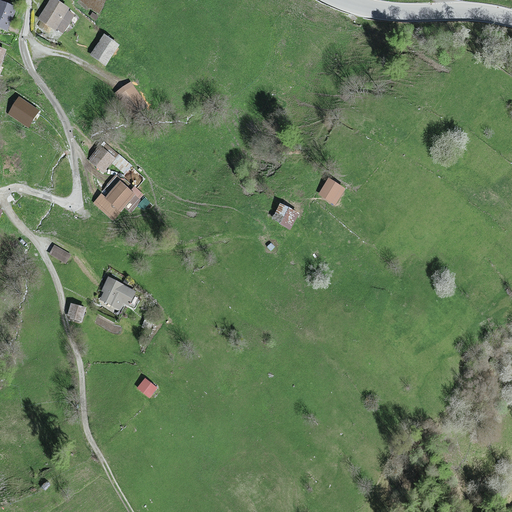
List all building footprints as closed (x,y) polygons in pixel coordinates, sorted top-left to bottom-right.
[(69,12),(51,1),(38,22),(55,33),(69,12)] [(16,10),(0,3),(0,29),(7,32),(16,10)] [(118,49),(103,38),(90,57),(105,67),(118,49)] [(139,99),(130,84),(113,95),(122,110),(139,99)] [(39,111),(20,99),(9,115),(29,127),(39,111)] [(114,161),(100,148),(86,162),(101,176),(114,161)] [(344,192),(328,181),(318,196),(335,207),(344,192)] [(138,202),(118,185),(105,200),(101,197),(93,205),(116,226),(138,202)] [(300,215),(280,205),(271,222),(292,233),(300,215)] [(70,257),(53,249),(48,258),(66,267),(70,257)] [(137,294),(108,280),(98,303),(119,313),(123,305),(130,309),(137,294)] [(84,311),(70,307),(66,321),(80,325),(84,311)] [(146,376),(138,386),(150,397),(159,386),(146,376)]
